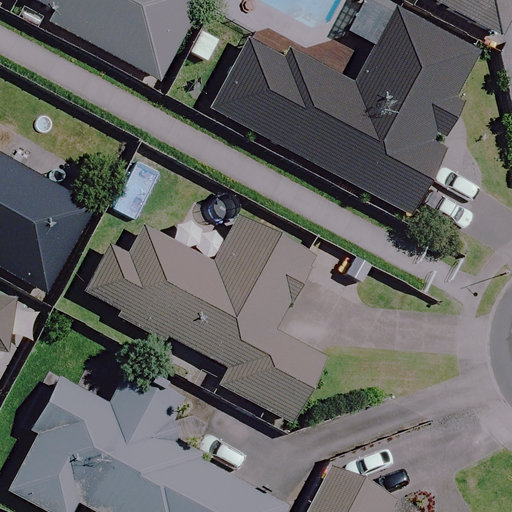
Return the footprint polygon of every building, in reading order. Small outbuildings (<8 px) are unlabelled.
[(10,0),(34,11),(27,24),(150,84),(191,0),(10,0)] [(415,0),(489,39),(509,0),(415,0)] [(468,57),(384,13),(344,89),(241,35),(201,112),(399,214),(453,111),(443,106),(468,57)] [(0,282),(35,302),(86,213),(0,164),(0,282)] [(302,260),(222,222),(201,266),(134,233),(119,264),(99,255),(75,304),(217,372),(208,391),(281,426),(313,359),(265,337),(302,260)] [(171,401),(116,375),(101,407),(44,381),(27,418),(35,421),(0,495),(0,499),(27,511),(63,511),(65,509),(70,511),(273,511),(277,505),(150,446),(171,401)] [(383,511),(386,507),(317,478),(302,511),(383,511)]
